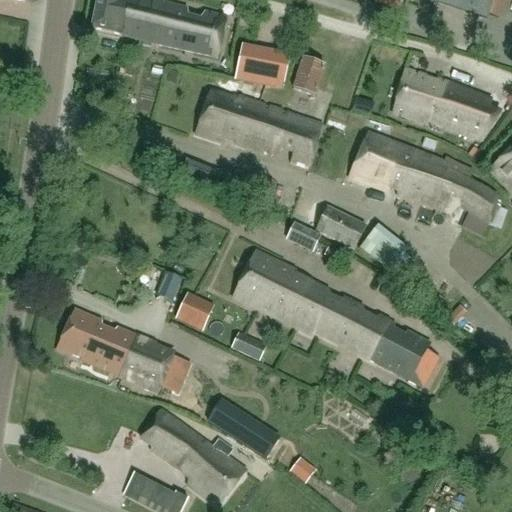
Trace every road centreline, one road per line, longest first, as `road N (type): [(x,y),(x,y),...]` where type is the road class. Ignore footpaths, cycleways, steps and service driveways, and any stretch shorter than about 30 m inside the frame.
road 1 (tertiary): [(0,382),(62,0)]
road 2 (residential): [(511,75),(272,0)]
